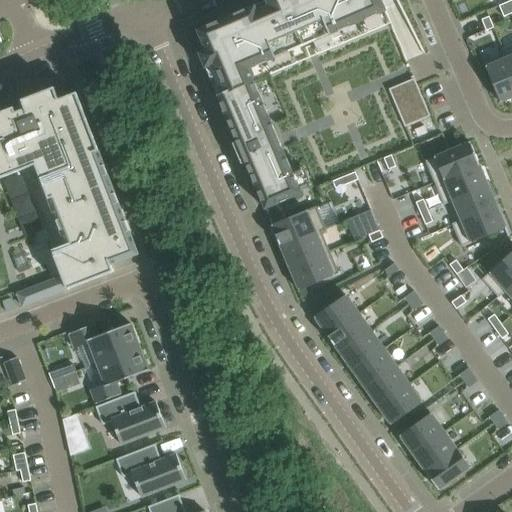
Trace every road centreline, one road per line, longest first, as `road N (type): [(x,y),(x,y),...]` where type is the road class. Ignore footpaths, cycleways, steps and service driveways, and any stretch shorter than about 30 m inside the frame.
road 1 (residential): [(411,511),(273,315),(142,13)]
road 2 (residential): [(235,511),(147,277),(0,333)]
road 3 (residential): [(433,0),(482,117),(496,129),(511,128)]
road 4 (residential): [(0,69),(142,13)]
